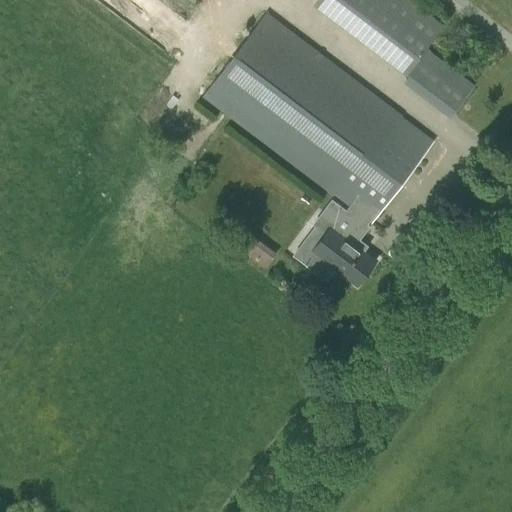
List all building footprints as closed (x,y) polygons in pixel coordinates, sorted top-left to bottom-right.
[(426,49),(444,25),(411,0),(317,0),(315,4),(407,75),(426,49)] [(372,225),(433,141),(265,14),(203,96),(350,208),(369,222),(372,225)] [(405,81),(451,118),(475,85),(426,49),(407,75),(409,76),(405,81)] [(369,222),(350,208),(347,212),(331,199),(312,224),(326,235),(312,250),(357,285),(375,261),(364,252),(369,246),(357,237),(369,222)] [(266,268),(277,253),(250,232),(239,248),(266,268)]
